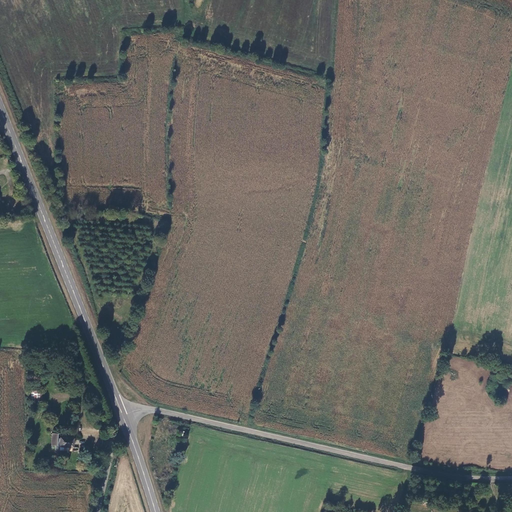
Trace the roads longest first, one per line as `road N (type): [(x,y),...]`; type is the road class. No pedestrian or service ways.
road 1 (unclassified): [(120,410),(156,410),(458,476),(511,478)]
road 2 (secondary): [(0,107),(120,410)]
